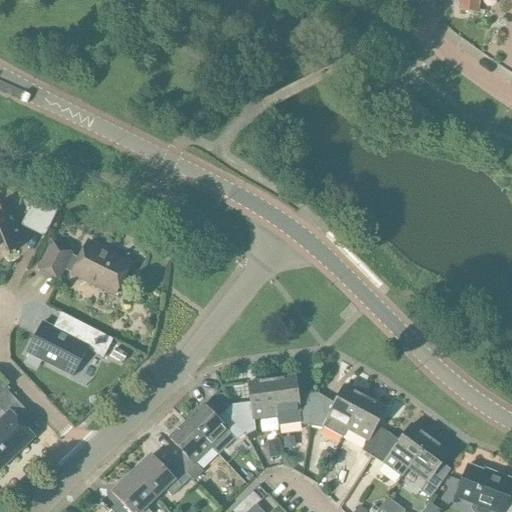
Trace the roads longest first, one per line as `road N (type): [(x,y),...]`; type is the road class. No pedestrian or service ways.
road 1 (tertiary): [(291,231),(0,79)]
road 2 (residential): [(87,459),(291,231)]
road 3 (tertiary): [(511,423),(464,393),(291,231)]
road 4 (residential): [(511,94),(428,36),(429,0)]
road 5 (residential): [(87,459),(0,365)]
